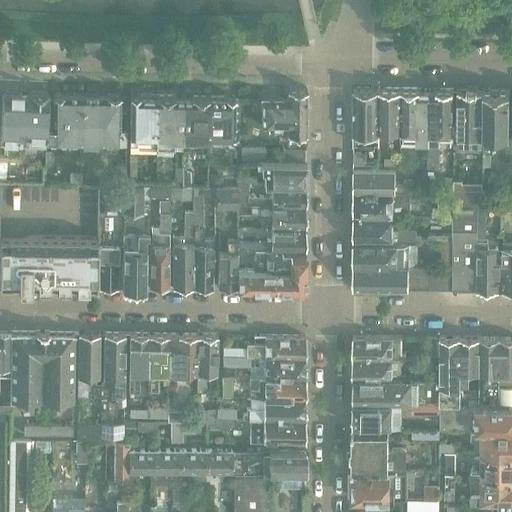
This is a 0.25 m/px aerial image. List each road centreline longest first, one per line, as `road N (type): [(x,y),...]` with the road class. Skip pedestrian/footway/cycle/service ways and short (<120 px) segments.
road 1 (residential): [(0,56),(330,61)]
road 2 (residential): [(328,313),(0,307)]
road 3 (residential): [(330,61),(328,313)]
road 4 (residential): [(328,313),(327,511)]
road 5 (residential): [(511,316),(328,313)]
road 6 (residential): [(330,61),(511,62)]
